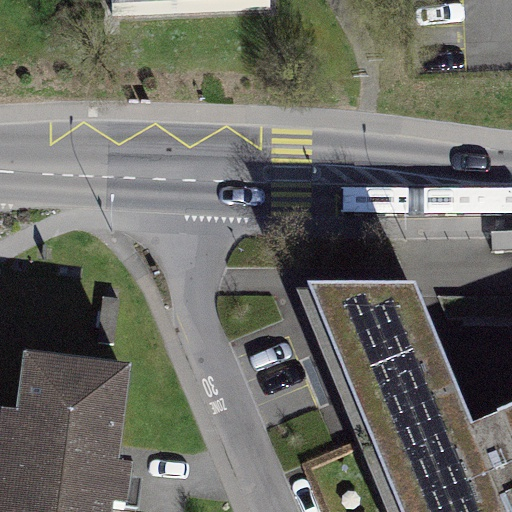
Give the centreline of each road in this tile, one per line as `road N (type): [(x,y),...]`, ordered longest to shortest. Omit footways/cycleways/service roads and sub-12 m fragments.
road 1 (residential): [(188,176),(194,314),(272,511)]
road 2 (tertiary): [(511,182),(188,176)]
road 3 (tertiary): [(188,176),(0,167)]
